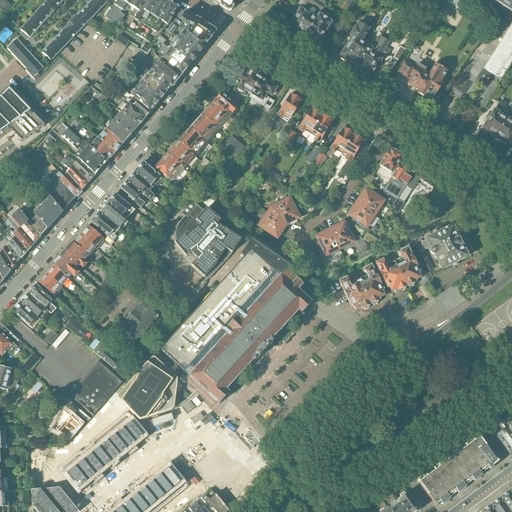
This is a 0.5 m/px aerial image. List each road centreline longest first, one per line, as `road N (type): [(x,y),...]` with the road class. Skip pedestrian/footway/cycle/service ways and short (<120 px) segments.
road 1 (unclassified): [(0,305),(236,30)]
road 2 (unclassified): [(236,30),(388,124)]
road 3 (residential): [(343,511),(474,420)]
road 4 (residential): [(290,244),(337,208),(388,124)]
road 5 (secondary): [(398,366),(284,472)]
road 6 (unclassified): [(388,124),(511,203)]
